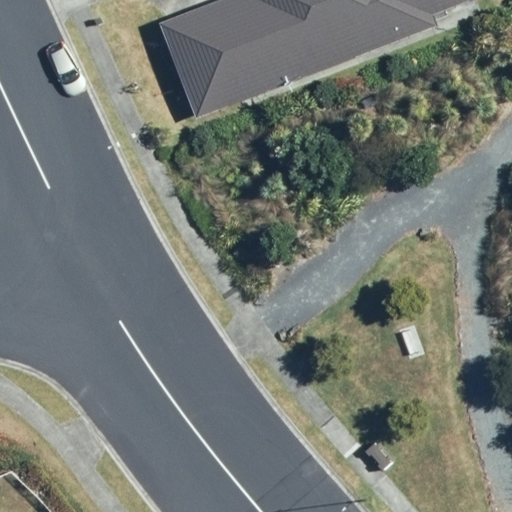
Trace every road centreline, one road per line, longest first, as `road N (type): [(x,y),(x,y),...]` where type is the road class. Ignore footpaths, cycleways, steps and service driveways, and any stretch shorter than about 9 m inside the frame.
road 1 (residential): [(267,511),(165,388),(82,264)]
road 2 (residential): [(82,264),(0,86)]
